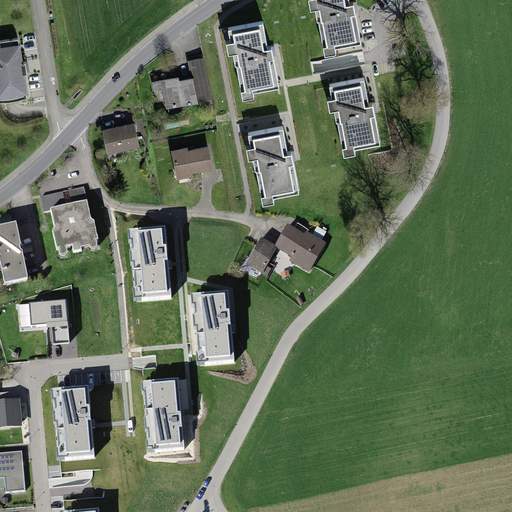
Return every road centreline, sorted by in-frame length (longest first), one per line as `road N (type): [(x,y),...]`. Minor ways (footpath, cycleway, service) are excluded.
road 1 (residential): [(205,503),(293,333),(367,259),(434,158),(443,101),(421,0)]
road 2 (residential): [(155,362),(31,370),(41,511)]
road 3 (residential): [(268,223),(128,208),(105,198),(76,127)]
road 4 (tertiary): [(220,0),(144,55),(76,127)]
road 5 (residential): [(62,142),(38,0)]
